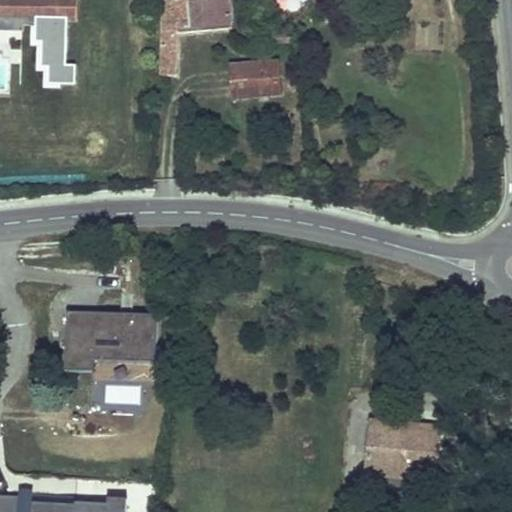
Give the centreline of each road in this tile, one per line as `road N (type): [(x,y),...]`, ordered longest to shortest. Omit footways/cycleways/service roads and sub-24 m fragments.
road 1 (tertiary): [(413,250),(258,216),(199,212),(0,225)]
road 2 (unknown): [(0,384),(17,348),(0,263)]
